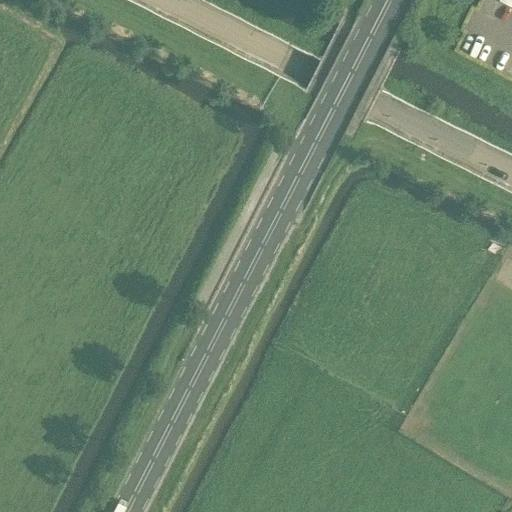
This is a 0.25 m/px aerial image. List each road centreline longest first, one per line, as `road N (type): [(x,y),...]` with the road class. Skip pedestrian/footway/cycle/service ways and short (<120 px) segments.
road 1 (primary): [(125,511),(389,0)]
road 2 (unclassified): [(511,172),(168,0)]
